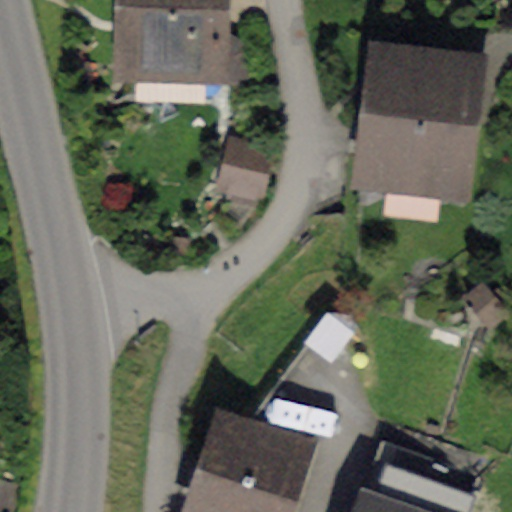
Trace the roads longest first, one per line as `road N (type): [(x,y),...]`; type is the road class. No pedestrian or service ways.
road 1 (residential): [(285,0),(311,133),(312,182),(287,227),(211,297),(152,304)]
road 2 (tertiary): [(3,0),(75,291)]
road 3 (tertiary): [(75,291),(89,347),(74,511)]
road 4 (residential): [(159,511),(175,353),(152,304)]
